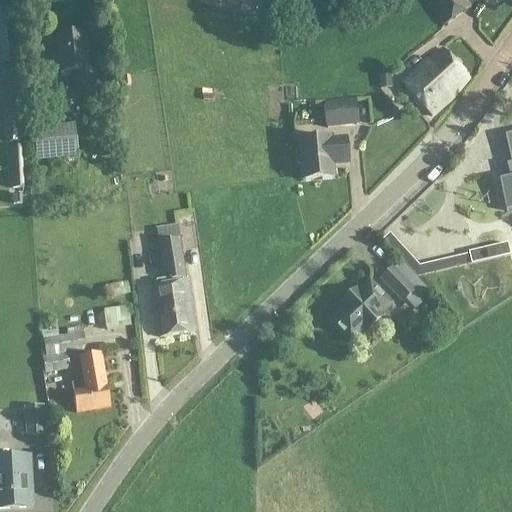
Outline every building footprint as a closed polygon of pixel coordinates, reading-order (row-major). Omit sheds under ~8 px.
[(0,0),(0,9),(13,9),(12,0),(0,0)] [(464,0),(425,0),(443,27),(471,9),(464,0)] [(18,40),(15,40),(14,21),(0,21),(0,58),(0,65),(20,63),(18,40)] [(86,34),(55,37),(59,74),(74,73),(76,92),(97,90),(95,70),(89,70),(86,34)] [(445,51),(424,66),(403,84),(432,118),(452,100),(470,79),(445,51)] [(16,67),(4,68),(5,83),(18,82),(16,67)] [(24,105),(15,106),(15,104),(25,104),(24,88),(7,89),(8,105),(7,105),(8,120),(18,119),(18,121),(25,121),(24,105)] [(325,105),(327,129),(359,126),(356,102),(325,105)] [(27,142),(26,123),(8,124),(9,144),(20,143),(20,142),(27,142)] [(33,130),(36,161),(78,158),(74,126),(33,130)] [(511,134),(504,136),(511,170),(511,178),(498,181),(505,213),(511,211),(511,134)] [(331,139),(298,142),(299,153),(296,153),(297,165),(301,165),(302,181),(334,178),(333,166),(337,166),(337,164),(347,163),(348,165),(349,165),(347,139),(331,141),(331,139)] [(22,147),(9,148),(12,190),(24,189),(22,147)] [(178,241),(157,244),(164,281),(156,282),(157,287),(151,288),(153,304),(189,298),(186,283),(185,283),(178,241)] [(510,256),(507,245),(468,253),(469,255),(471,265),(510,256)] [(392,269),(380,280),(402,304),(414,293),(392,269)] [(365,335),(383,317),(381,316),(391,306),(369,283),(359,292),(357,290),(356,292),(358,294),(353,299),(351,297),(339,308),(341,309),(328,321),(350,345),(363,333),(365,335)] [(194,333),(189,298),(153,304),(159,339),(194,333)] [(42,358),(45,374),(70,371),(66,355),(82,351),(82,349),(86,348),(81,328),(75,329),(76,335),(58,338),(57,331),(41,332),(42,341),(45,357),(42,358)] [(76,414),(110,408),(101,357),(79,361),(83,384),(71,386),(76,414)] [(26,439),(45,438),(43,407),(23,408),(26,439)] [(0,510),(32,509),(29,458),(0,459),(0,510)]
